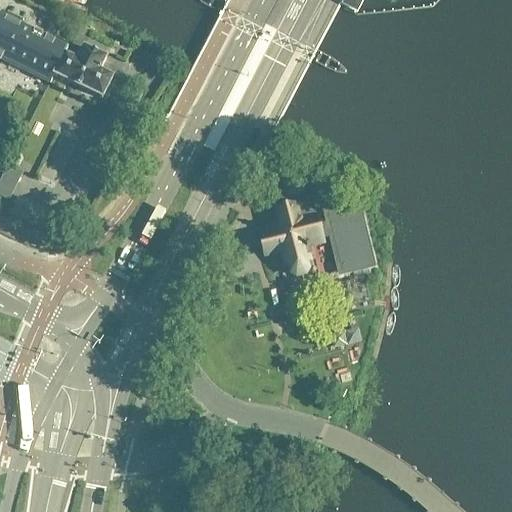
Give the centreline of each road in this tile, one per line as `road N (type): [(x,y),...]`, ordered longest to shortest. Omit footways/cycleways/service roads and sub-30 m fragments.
road 1 (secondary): [(115,387),(306,0)]
road 2 (secondary): [(264,0),(78,341)]
road 3 (secondary): [(51,390),(5,511)]
